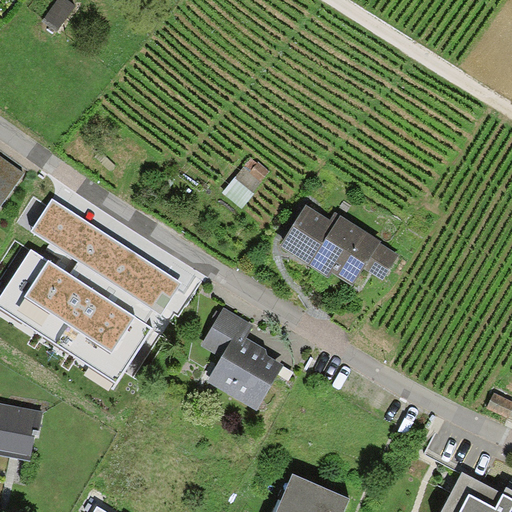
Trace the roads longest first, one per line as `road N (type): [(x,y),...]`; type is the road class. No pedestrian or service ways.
road 1 (residential): [(511,439),(334,349),(0,126)]
road 2 (track): [(329,0),(511,113)]
